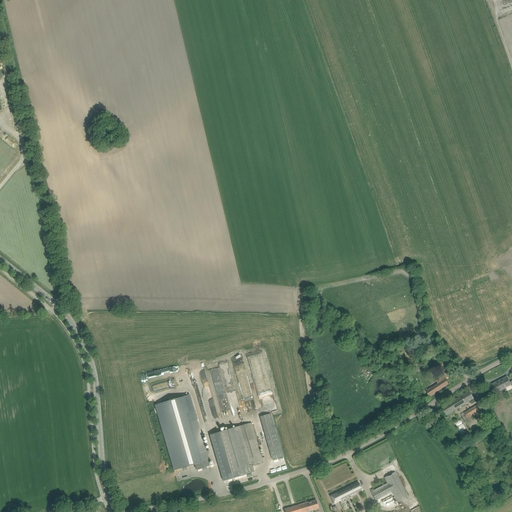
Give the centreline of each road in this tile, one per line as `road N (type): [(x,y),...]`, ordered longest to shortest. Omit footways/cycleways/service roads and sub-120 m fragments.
road 1 (unclassified): [(132,511),(229,493),(331,460),(511,355)]
road 2 (track): [(0,0),(70,332)]
road 3 (tertiary): [(110,496),(85,348),(75,328),(0,260)]
